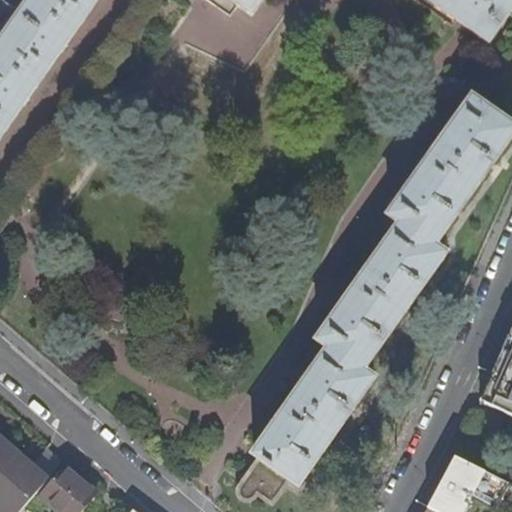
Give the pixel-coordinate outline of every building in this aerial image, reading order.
[(32,0),(0,46),(0,157),(110,0),(32,0)] [(206,0),(231,17),(239,7),(236,5),(237,4),(231,0),(206,0)] [(231,0),(237,4),(236,5),(239,7),(252,16),(263,0),(231,0)] [(511,8),(511,0),(429,0),(488,43),(511,8)] [(255,478),(249,473),(238,488),(236,492),(237,497),(238,500),(241,502),(245,504),(249,504),(252,502),(257,497),(272,507),(290,482),(299,489),(375,380),(364,372),(446,255),(435,247),(493,166),(511,139),(511,126),(472,98),(388,216),(399,225),(316,343),(328,351),(253,456),(258,460),(265,465),(255,478)] [(511,331),(504,349),(480,404),(511,419),(511,331)] [(472,420),(455,459),(475,468),(492,429),(472,420)] [(0,511),(20,511),(48,480),(33,467),(0,439),(0,511)] [(455,459),(427,511),(511,511),(511,486),(475,468),(455,459)] [(258,460),(249,473),(255,478),(265,465),(258,460)] [(66,489),(76,475),(65,466),(53,480),(66,489)] [(81,511),(98,494),(76,475),(66,489),(53,480),(40,495),(60,511),(81,511)]
